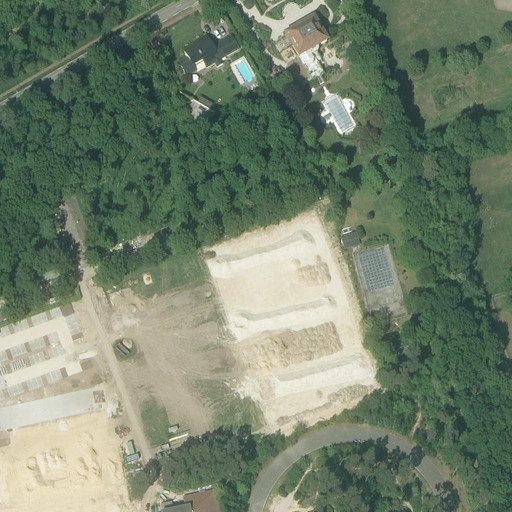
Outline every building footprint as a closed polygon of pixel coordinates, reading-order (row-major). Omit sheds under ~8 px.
[(285,35),(298,57),(312,82),(324,76),(313,55),(315,54),(317,53),(317,52),(318,50),(317,48),(326,43),(313,19),(285,35)] [(184,52),(187,59),(177,65),(186,79),(196,74),(192,67),(203,61),(207,69),(239,51),(231,37),(212,48),(206,37),(192,45),(194,47),(184,52)] [(196,128),(216,117),(194,104),(186,109),(196,128)] [(356,235),(340,239),(343,251),(359,247),(356,235)] [(193,507),(169,511),(219,511),(215,492),(190,497),(193,507)]
